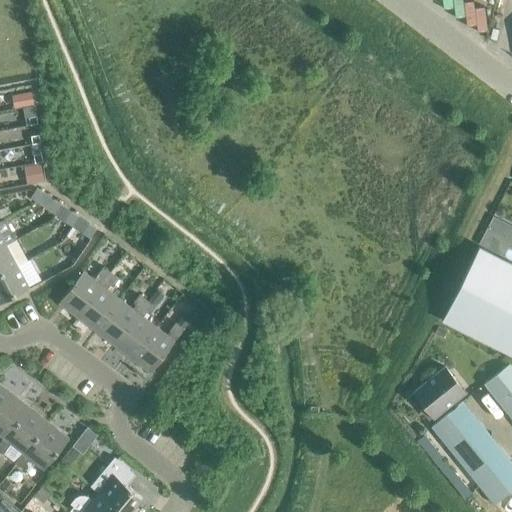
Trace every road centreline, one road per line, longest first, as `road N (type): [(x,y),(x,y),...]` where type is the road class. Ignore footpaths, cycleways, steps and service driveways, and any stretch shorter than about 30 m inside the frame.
road 1 (residential): [(173,511),(179,486),(123,436),(118,385),(51,336),(0,341)]
road 2 (unclassified): [(511,82),(402,0)]
